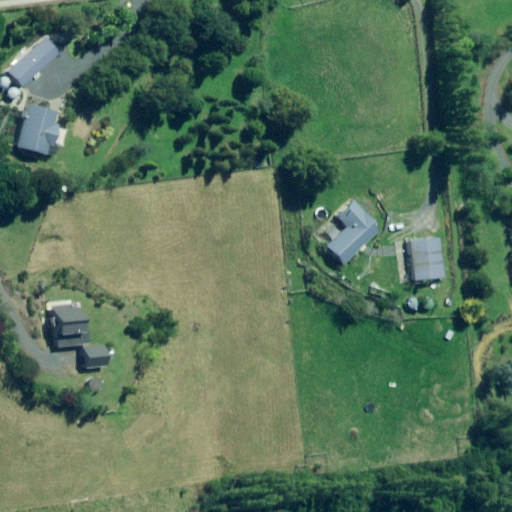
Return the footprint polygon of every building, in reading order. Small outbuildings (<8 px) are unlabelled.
[(52,54),(39,39),(2,71),(15,86),(52,54)] [(39,156),(43,142),(51,145),(55,129),(48,127),(48,125),(44,124),(47,113),(21,105),(9,147),(39,156)] [(376,232),(351,201),(332,216),(342,228),(321,246),(336,264),(376,232)] [(438,278),(435,239),(405,242),(408,281),(438,278)] [(417,302),(406,297),(402,306),(413,311),(417,302)] [(76,333),(73,306),(48,308),(52,348),(83,345),(82,332),(76,333)] [(106,347),(77,349),(78,369),(98,368),(98,355),(106,355),(106,347)] [(95,378),(82,379),(84,392),(97,391),(95,378)]
